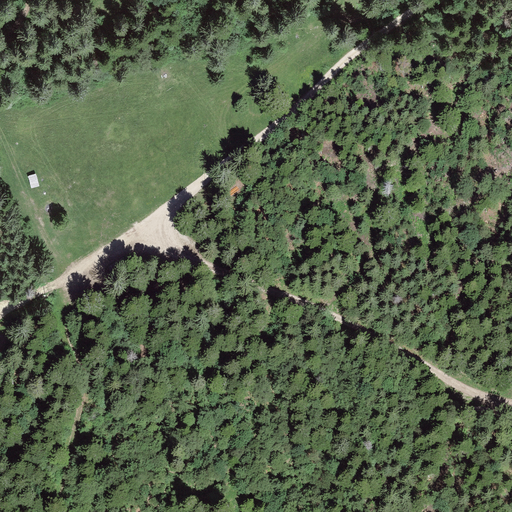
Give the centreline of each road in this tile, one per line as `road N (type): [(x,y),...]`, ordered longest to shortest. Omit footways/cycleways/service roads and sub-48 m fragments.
road 1 (track): [(140,227),(189,259),(355,326),(511,407)]
road 2 (track): [(140,227),(426,0)]
road 3 (track): [(64,279),(46,254),(0,126)]
